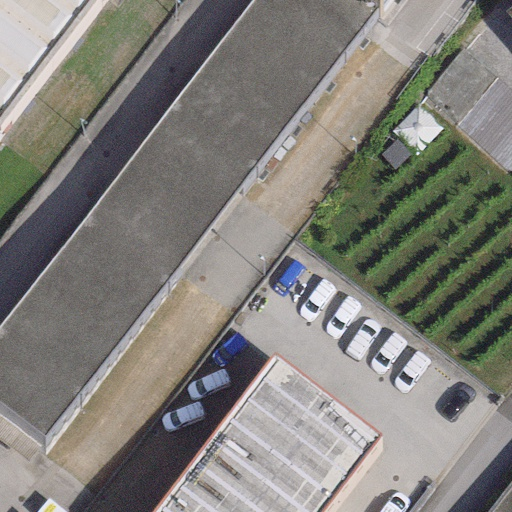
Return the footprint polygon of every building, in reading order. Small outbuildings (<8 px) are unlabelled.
[(0,0),(0,117),(91,0),(0,0)] [(249,0),(0,321),(0,404),(44,438),(383,3),(379,0),(249,0)] [(511,94),(459,50),(418,99),(506,171),(511,163),(511,94)] [(272,358),(151,511),(322,511),(379,439),(272,358)] [(511,511),(511,481),(486,511),(511,511)]
